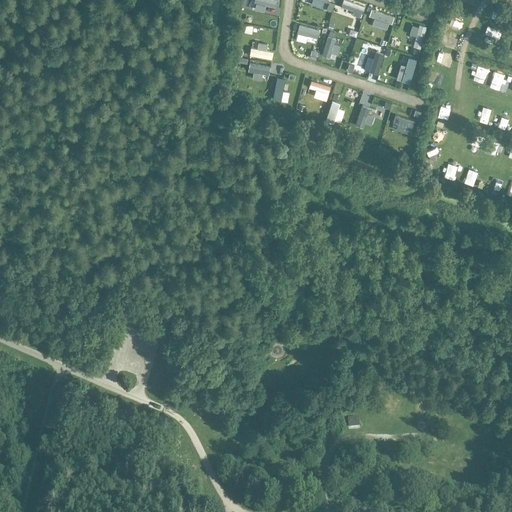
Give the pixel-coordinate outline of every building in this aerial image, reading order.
[(364,6),(342,0),(341,6),(362,12),(364,6)] [(489,9),(487,18),(503,21),(505,12),(489,9)] [(392,17),(370,10),(368,17),(390,23),(392,17)] [(351,13),(350,19),(362,21),(363,16),(351,13)] [(445,24),(457,26),(459,15),(448,13),(445,24)] [(309,16),(307,27),(319,29),(322,15),(316,14),(316,18),(309,16)] [(315,37),(317,31),(300,25),(298,32),(315,37)] [(425,28),(417,26),(410,47),(418,50),(425,28)] [(496,39),(499,31),(490,28),(487,36),(496,39)] [(354,43),(357,33),(348,31),(345,42),(354,43)] [(335,37),(328,35),(321,58),(327,60),(335,37)] [(251,48),(249,56),(271,60),(273,53),(251,48)] [(375,76),(382,53),(375,51),(368,74),(375,76)] [(414,61),(406,59),(399,82),(407,84),(414,61)] [(269,68),(249,64),(248,72),(268,76),(269,68)] [(429,81),(441,83),(443,74),(431,71),(429,81)] [(504,83),(507,74),(496,71),(493,79),(504,83)] [(271,98),(281,101),(287,80),(277,77),(271,98)] [(327,95),(329,87),(311,82),(308,89),(327,95)] [(339,104),(332,102),(326,123),(333,125),(339,104)] [(371,109),(363,106),(357,128),(364,130),(371,109)] [(484,121),(494,123),(495,112),(486,111),(484,121)] [(437,120),(447,122),(449,114),(439,112),(437,120)] [(414,121),(394,115),(391,124),(411,130),(414,121)] [(472,145),(484,148),(487,136),(475,134),(472,145)] [(416,143),(396,138),(393,150),(413,155),(416,143)] [(501,192),(511,195),(511,185),(504,182),(501,192)]
